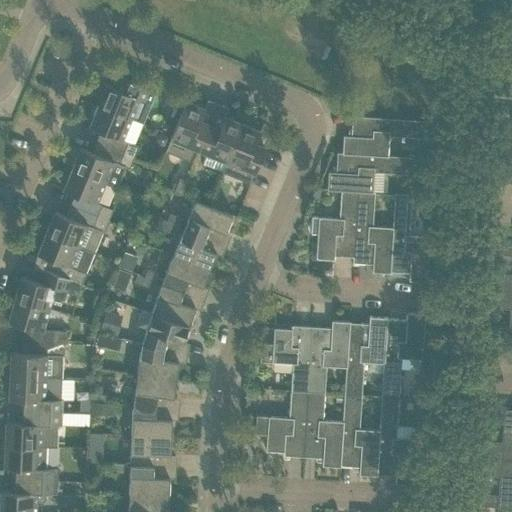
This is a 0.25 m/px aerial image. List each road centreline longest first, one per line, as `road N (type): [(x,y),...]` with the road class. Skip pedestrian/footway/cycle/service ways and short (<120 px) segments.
road 1 (residential): [(256,279),(310,137),(299,106),(97,21)]
road 2 (residential): [(0,254),(97,21)]
road 3 (residential): [(218,488),(235,333),(256,279)]
road 4 (residential): [(410,498),(218,488)]
road 5 (residential): [(415,297),(256,279)]
